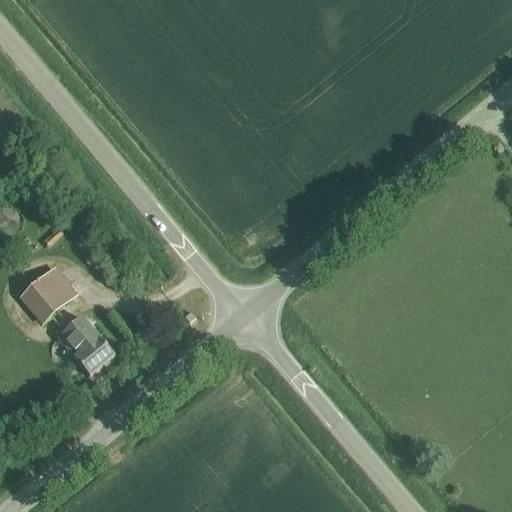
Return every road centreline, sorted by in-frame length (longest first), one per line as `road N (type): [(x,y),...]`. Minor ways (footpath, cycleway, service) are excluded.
road 1 (unclassified): [(245,318),(0,28)]
road 2 (unclassified): [(245,318),(511,92)]
road 3 (unclassified): [(13,511),(245,318)]
road 4 (unclassified): [(408,511),(245,318)]
